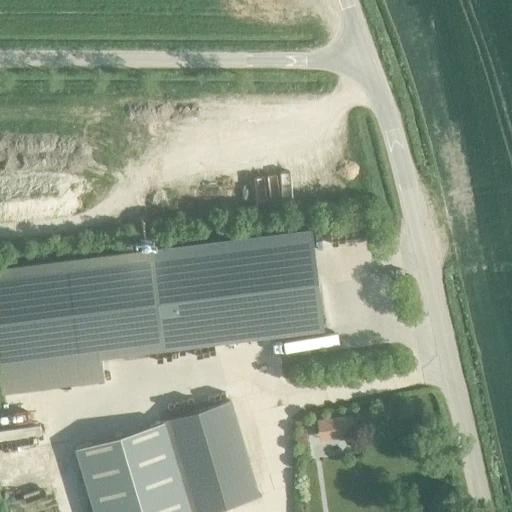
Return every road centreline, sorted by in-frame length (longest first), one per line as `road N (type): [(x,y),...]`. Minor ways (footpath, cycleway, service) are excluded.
road 1 (tertiary): [(485,511),(399,147),(366,62)]
road 2 (unclassified): [(0,59),(366,62)]
